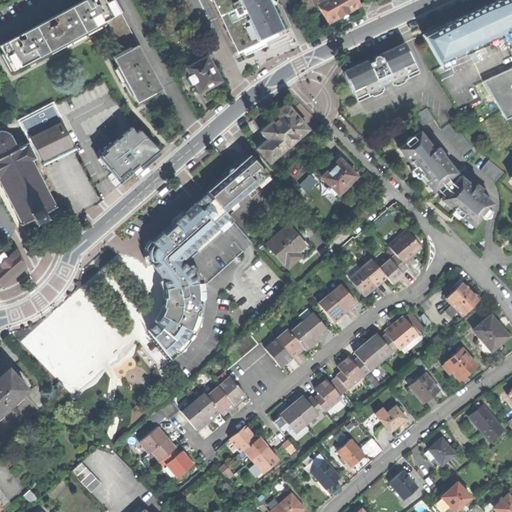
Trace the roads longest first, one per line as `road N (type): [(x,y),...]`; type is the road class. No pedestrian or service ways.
road 1 (residential): [(449,246),(413,292),(381,308),(204,447)]
road 2 (residential): [(277,77),(449,246)]
road 3 (residential): [(328,511),(511,363)]
road 4 (secondary): [(46,293),(73,250),(205,136)]
road 5 (secondary): [(277,77),(437,0)]
road 6 (residential): [(205,136),(124,0)]
